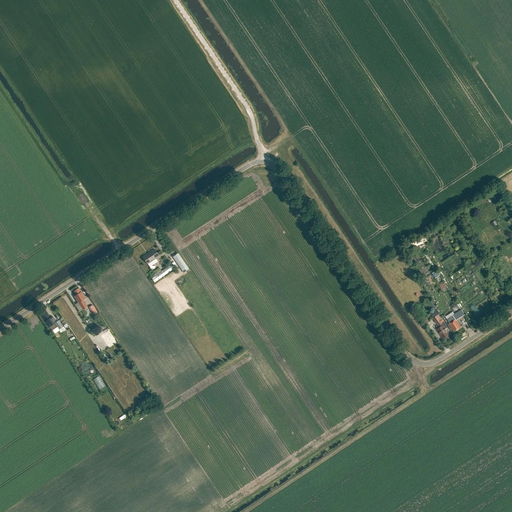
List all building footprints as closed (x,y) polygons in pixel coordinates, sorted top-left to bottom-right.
[(420,235),(411,239),(414,246),(423,242),(420,235)] [(147,264),(159,256),(154,249),(143,257),(147,264)] [(183,272),(189,269),(178,253),(173,256),(183,272)] [(154,282),(158,280),(174,268),(172,264),(152,279),(154,282)] [(435,278),(440,275),(437,270),(432,273),(435,278)] [(438,284),(443,292),(447,289),(442,281),(438,284)] [(83,309),(88,306),(83,300),(86,298),(79,288),(74,291),(76,295),(74,296),(83,309)] [(434,310),(430,313),(433,318),(437,315),(440,313),(439,312),(440,311),(432,300),(429,302),(434,310)] [(93,305),(90,307),(92,311),(95,314),(98,312),(96,309),(93,305)] [(56,322),(52,316),(50,318),(46,311),(41,314),(44,318),(43,318),(45,322),(47,320),(48,321),(46,322),(49,327),(51,330),(57,326),(54,323),(55,323),(56,322)] [(461,327),(456,320),(461,317),(458,312),(447,319),(450,323),(449,324),(454,331),(461,327)] [(448,327),(442,319),(440,321),(437,315),(433,318),(435,321),(434,321),(436,324),(437,323),(440,327),(437,329),(443,339),(448,335),(448,334),(449,333),(445,328),(448,327)] [(56,322),(55,323),(59,329),(63,327),(58,320),(56,322)] [(99,375),(92,378),(98,390),(105,387),(99,375)]
